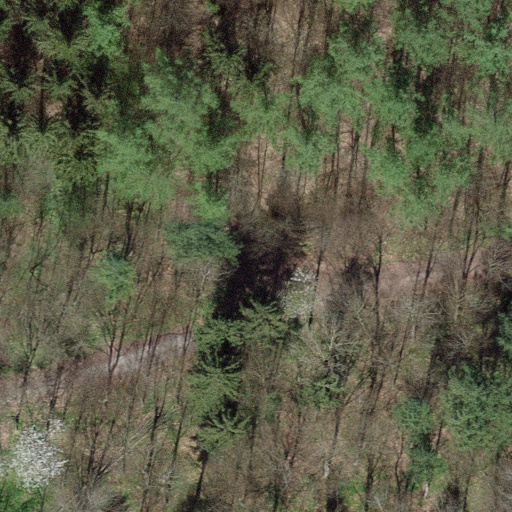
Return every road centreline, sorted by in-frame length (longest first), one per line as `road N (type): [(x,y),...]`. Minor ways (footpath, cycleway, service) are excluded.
road 1 (track): [(511,256),(306,295),(0,398)]
road 2 (track): [(0,102),(81,133),(221,225),(306,295)]
